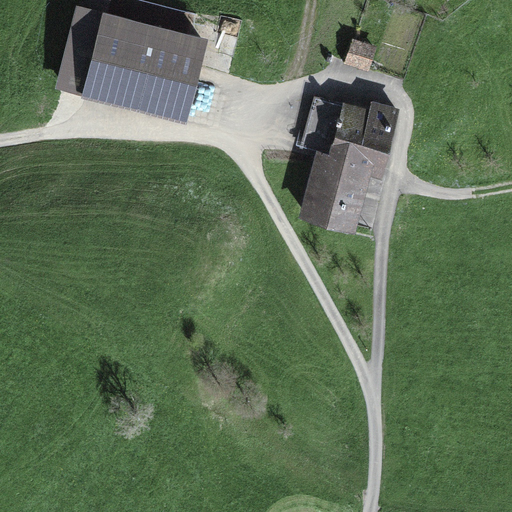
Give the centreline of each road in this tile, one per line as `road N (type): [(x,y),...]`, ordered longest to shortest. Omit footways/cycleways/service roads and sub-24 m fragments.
road 1 (track): [(0,141),(42,132),(167,132),(246,155),(373,387)]
road 2 (track): [(394,178),(405,104),(386,86),(341,77),(250,118),(246,155)]
road 3 (track): [(373,387),(382,234),(394,178)]
road 4 (track): [(371,511),(373,387)]
road 5 (track): [(394,178),(439,191),(511,185)]
